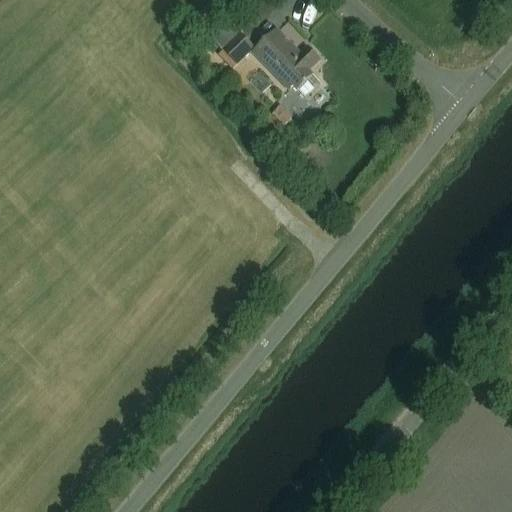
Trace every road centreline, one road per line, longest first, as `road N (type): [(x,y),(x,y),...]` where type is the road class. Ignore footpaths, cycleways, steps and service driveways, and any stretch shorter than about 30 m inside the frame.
road 1 (unclassified): [(133,511),(462,110)]
road 2 (tertiary): [(338,511),(511,301)]
road 3 (unclassified): [(462,110),(350,0)]
